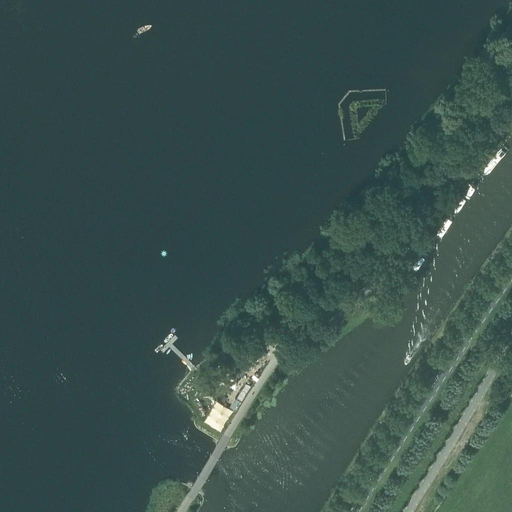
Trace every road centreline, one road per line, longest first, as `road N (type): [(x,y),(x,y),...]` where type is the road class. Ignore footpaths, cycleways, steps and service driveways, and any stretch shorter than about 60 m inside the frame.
road 1 (primary): [(353,511),(511,271)]
road 2 (unclassified): [(407,511),(511,329)]
